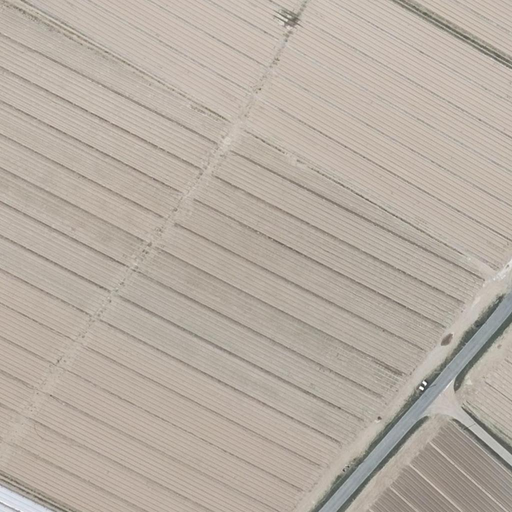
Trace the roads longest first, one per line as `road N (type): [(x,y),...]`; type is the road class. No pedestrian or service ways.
road 1 (track): [(3,0),(244,127),(511,286)]
road 2 (unclassified): [(327,511),(511,303)]
